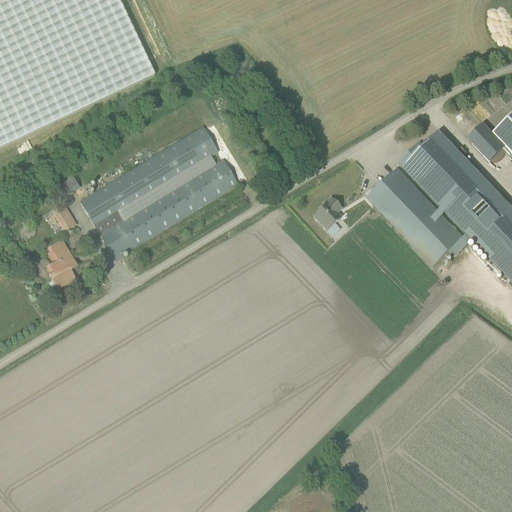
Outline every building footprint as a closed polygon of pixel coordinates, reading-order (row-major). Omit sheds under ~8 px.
[(0,0),(0,149),(154,77),(117,0),(0,0)] [(511,116),(492,135),(511,155),(511,116)] [(79,204),(94,228),(114,261),(237,186),(222,162),(141,211),(139,209),(128,215),(126,212),(120,216),(118,213),(217,153),(203,129),(79,204)] [(511,210),(438,134),(423,148),(419,144),(397,165),(511,284),(511,210)] [(432,269),(463,239),(397,170),(366,199),(432,269)] [(57,185),(65,198),(80,189),(72,176),(57,185)] [(40,195),(35,187),(28,191),(33,199),(40,195)] [(51,199),(56,206),(61,203),(57,196),(51,199)] [(320,226),(327,233),(342,219),(340,216),(343,212),(337,207),(331,199),(324,206),(325,207),(313,219),(320,226)] [(63,205),(51,213),(63,234),(76,227),(63,205)] [(51,267),(45,271),(49,277),(48,278),(49,279),(50,279),(57,290),(67,285),(67,282),(73,278),(70,272),(76,268),(73,263),(70,265),(69,264),(72,261),(61,243),(46,252),(54,266),(51,267)]
